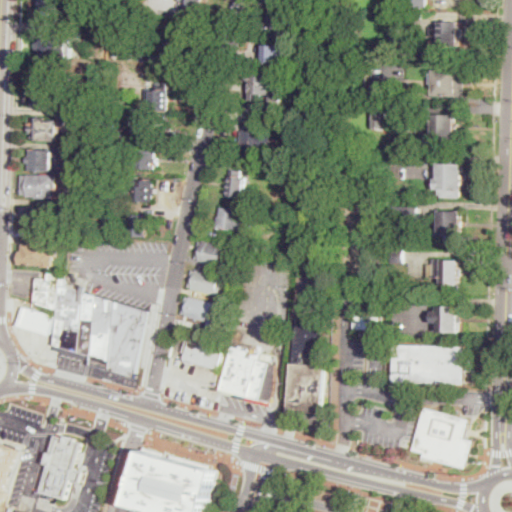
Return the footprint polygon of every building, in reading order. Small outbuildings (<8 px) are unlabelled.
[(68,0),(68,13),(56,13),(55,17),(46,17),(46,11),(42,11),(42,0),(68,0)] [(202,0),(202,13),(182,12),(183,9),(179,9),(179,0),(202,0)] [(146,17),(134,16),(135,5),(147,6),(146,17)] [(296,10),(296,14),(300,14),(300,26),(296,26),(296,32),(275,32),(275,26),(272,26),(272,22),(270,22),(270,11),(296,10)] [(462,45),(441,44),(442,21),(463,22),(462,45)] [(198,39),(194,38),(194,44),(170,42),(171,36),(175,36),(176,23),(195,24),(195,32),(198,32),(198,39)] [(110,38),(97,37),(98,25),(110,26),(110,38)] [(154,47),(142,42),(146,31),(158,37),(154,47)] [(71,35),(70,59),(41,58),(42,50),(38,50),(38,42),(41,42),(42,34),(71,35)] [(289,62),(267,62),(268,45),(290,46),(289,62)] [(467,103),(456,103),(456,95),(438,94),(439,70),(468,71),(467,103)] [(285,75),(284,101),(273,100),(273,94),(267,94),(267,100),(254,100),(255,81),(253,80),(253,74),(285,75)] [(171,110),(148,110),(148,88),(150,88),(150,77),(160,77),(160,90),(171,90),(171,110)] [(70,83),(69,101),(65,101),(65,106),(34,105),(35,82),(70,83)] [(415,103),(402,103),(403,85),(416,85),(415,103)] [(391,126),(377,126),(377,109),(391,109),(391,126)] [(460,131),(458,131),(458,146),(424,144),(425,134),(435,134),(436,114),(459,115),(459,124),(461,124),(460,131)] [(104,117),(104,124),(91,123),(91,116),(104,117)] [(62,120),(61,141),(36,140),(36,134),(33,134),(34,121),(37,121),(37,117),(46,118),(46,120),(62,120)] [(167,127),(167,139),(139,138),(140,119),(164,120),(164,127),(167,127)] [(129,125),(124,129),(120,124),(125,120),(129,125)] [(266,126),(264,159),(242,158),(244,131),(245,131),(245,125),(266,126)] [(102,148),(102,160),(91,160),(91,147),(102,148)] [(68,172),(32,171),(32,163),(27,163),(27,157),(32,157),(32,149),(69,150),(68,172)] [(157,158),(160,158),(160,164),(157,164),(157,169),(135,169),(135,155),(138,155),(138,150),(157,150),(157,158)] [(463,197),(443,196),(441,195),(441,189),(438,189),(438,178),(443,178),(443,163),(465,164),(463,197)] [(249,190),(249,198),(230,196),(233,170),(246,171),(245,176),(249,177),(248,190),(249,190)] [(60,189),(60,199),(39,198),(39,196),(29,196),(29,194),(25,194),(25,175),(58,176),(57,189),(60,189)] [(156,180),(155,202),(125,202),(125,191),(133,191),(133,186),(129,186),(129,179),(156,180)] [(58,226),(30,225),(30,224),(24,224),(24,206),(51,207),(51,214),(58,215),(58,226)] [(121,208),(120,215),(108,214),(109,207),(121,208)] [(245,210),(244,218),(253,219),(252,231),(218,227),(219,216),(222,216),(223,207),(245,210)] [(461,243),(448,242),(448,237),(441,236),(443,210),(463,212),(461,243)] [(149,215),(149,229),(151,229),(150,237),(132,236),(133,228),(126,228),(126,218),(133,218),(133,214),(149,215)] [(330,221),(328,231),(311,228),(313,218),(330,221)] [(71,238),(71,248),(57,248),(57,237),(71,238)] [(233,247),(230,265),(197,259),(201,241),(233,247)] [(55,247),(55,267),(46,267),(46,265),(22,264),(23,252),(25,252),(25,243),(53,244),(53,247),(55,247)] [(308,254),(319,256),(320,254),(335,256),(333,268),(319,265),(319,262),(293,257),(295,246),(309,249),(308,254)] [(406,263),(393,263),(393,249),(406,249),(406,263)] [(460,291),(445,290),(446,277),(437,277),(438,259),(462,261),(460,291)] [(222,293),(191,286),(194,269),(226,276),(222,293)] [(68,286),(82,290),(83,287),(87,288),(86,292),(150,311),(140,378),(94,364),(97,356),(59,345),(60,310),(38,303),(39,279),(51,279),(51,272),(70,276),(68,286)] [(233,295),(231,303),(225,301),(226,293),(233,295)] [(227,309),(224,324),(219,323),(218,326),(210,324),(209,321),(184,314),(188,296),(221,304),(221,307),(227,309)] [(461,307),(461,316),(463,316),(463,322),(460,322),(460,338),(447,337),(448,332),(441,332),(442,322),(436,322),(436,311),(442,311),(442,306),(461,307)] [(53,336),(21,326),(26,307),(58,317),(53,336)] [(385,316),(385,328),(356,328),(356,315),(385,316)] [(324,354),(307,352),(306,365),(330,367),(326,414),(293,411),(300,316),(326,318),(324,354)] [(227,351),(222,369),(188,360),(187,359),(189,355),(184,353),(187,340),(227,351)] [(469,384),(399,382),(400,345),(471,347),(469,384)] [(235,348),(253,353),(254,350),(262,352),(259,360),(277,365),(276,390),(272,405),(238,396),(239,393),(224,390),(235,348)] [(470,468),(428,457),(429,453),(418,450),(429,409),(473,420),(468,439),(476,442),(470,468)] [(87,472),(84,482),(74,479),(69,499),(44,492),(59,436),(85,443),(78,470),(87,472)] [(0,507),(20,447),(0,440),(0,507)] [(147,449),(221,471),(210,511),(161,511),(133,504),(147,449)]
